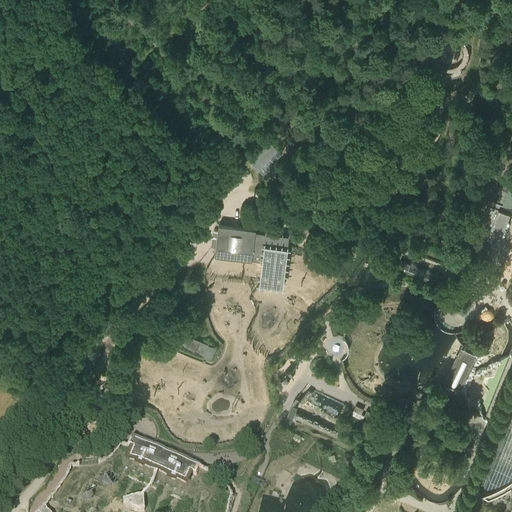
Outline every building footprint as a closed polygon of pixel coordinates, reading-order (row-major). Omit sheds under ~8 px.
[(263,174),(282,152),(269,141),(250,162),(263,174)] [(511,178),(510,183),(502,204),(511,207),(511,178)] [(498,242),(511,207),(502,204),(490,199),(476,233),(498,242)] [(218,224),(215,255),(244,259),(252,260),(252,259),(262,260),(259,283),(283,286),(287,251),(288,246),(281,246),(283,235),(274,233),(274,231),(267,230),(266,233),(255,231),(255,229),(238,227),(218,224)] [(307,237),(313,246),(320,242),(313,232),(307,236),(307,237)] [(472,258),(468,246),(456,250),(459,262),(472,258)] [(407,271),(410,264),(406,262),(405,262),(403,262),(402,263),(401,264),(401,266),(401,268),(403,270),(407,271)] [(437,274),(432,273),(430,280),(431,280),(433,281),(434,281),(436,281),(437,281),(438,280),(439,278),(439,277),(438,275),(437,274)] [(156,297),(147,305),(159,318),(168,310),(156,297)] [(492,310),(491,310),(489,309),(487,309),(485,309),(483,310),(482,311),(481,313),(480,315),(480,317),(481,319),(482,320),(484,322),(486,322),(488,322),(490,322),(491,321),(492,321),(492,320),(493,319),(493,318),(494,318),(494,317),(494,316),(494,315),(494,314),(493,313),(493,312),(492,311),(492,310)] [(172,328),(167,339),(212,359),(217,347),(172,328)] [(460,348),(443,385),(460,393),(470,371),(477,356),(460,348)] [(511,403),(484,476),(480,485),(484,488),(489,492),(493,495),(496,494),(500,492),(503,491),(507,489),(510,487),(511,485),(511,403)] [(292,405),(285,420),(287,421),(290,423),(294,415),(297,407),(293,406),(292,405)] [(356,405),(354,408),(353,410),(361,413),(363,409),(363,408),(356,405)] [(372,418),(374,414),(374,413),(366,410),(364,415),(372,418)] [(200,467),(135,439),(131,447),(135,449),(131,459),(158,470),(188,483),(192,473),(196,475),(200,467)] [(419,445),(409,451),(416,464),(426,458),(419,445)] [(261,482),(253,478),(251,483),(259,486),(262,488),(264,483),(261,482)]
